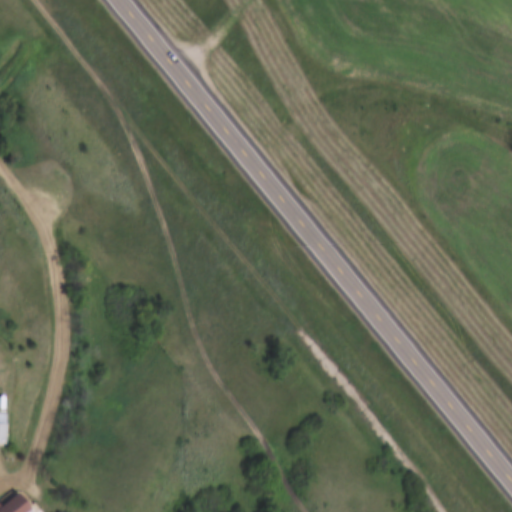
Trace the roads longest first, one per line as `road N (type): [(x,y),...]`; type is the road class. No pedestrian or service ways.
road 1 (track): [(39,0),(444,511)]
road 2 (primary): [(511,474),(123,0)]
